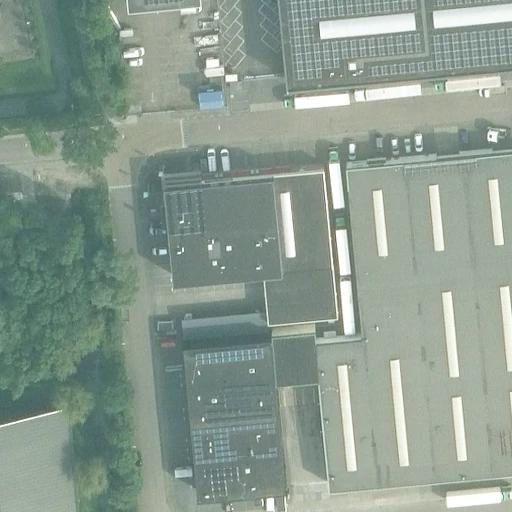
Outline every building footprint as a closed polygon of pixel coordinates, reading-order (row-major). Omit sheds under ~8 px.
[(511,0),(278,0),(286,79),(511,57),(511,0)] [(201,104),(224,103),(223,84),(200,85),(201,104)] [(314,326),(271,330),(276,377),(318,373),(329,486),(511,468),(511,145),(346,161),(349,193),(362,333),(315,337),(314,326)] [(264,268),(331,262),(333,261),(322,165),(163,181),(173,278),(264,268)] [(337,313),(331,262),(264,268),(270,320),(337,313)] [(183,339),(198,492),(285,484),(270,330),(183,339)] [(0,511),(77,511),(68,402),(0,408),(0,511)]
